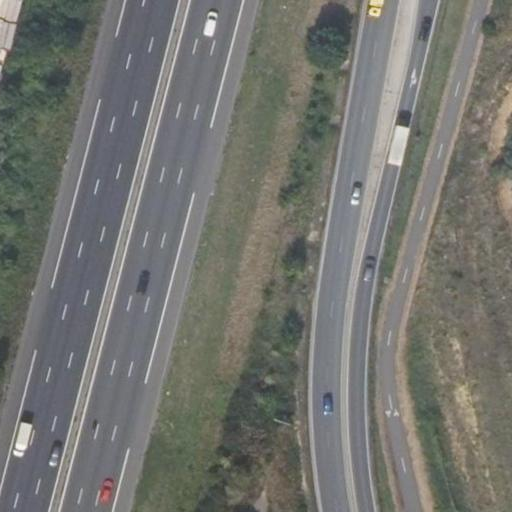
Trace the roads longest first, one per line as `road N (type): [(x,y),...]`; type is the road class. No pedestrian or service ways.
road 1 (motorway): [(88,511),(219,0)]
road 2 (motorway): [(149,0),(18,511)]
road 3 (secondary): [(367,511),(356,422),(359,326),(372,236),(429,0)]
road 4 (secondary): [(386,0),(324,364),(337,511)]
